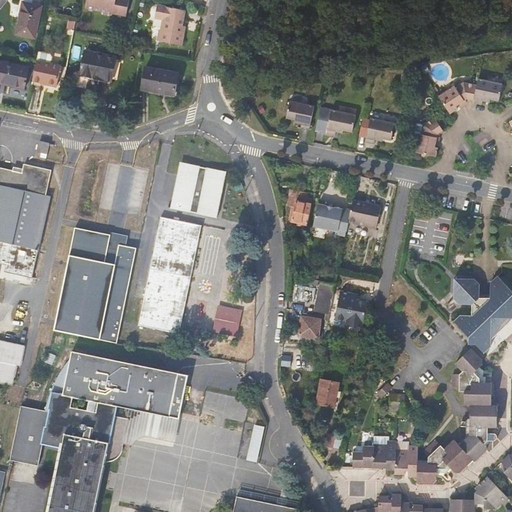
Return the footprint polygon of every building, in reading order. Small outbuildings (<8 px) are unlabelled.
[(31,5),(31,0),(30,0),(19,0),(16,17),(19,18),(16,35),(34,38),(41,7),(31,5)] [(86,0),(85,9),(101,12),(103,15),(110,16),(113,14),(126,17),(128,0),(86,0)] [(181,32),(181,26),(184,11),(157,6),(154,19),(163,20),(159,42),(181,46),(184,32),(181,32)] [(66,30),(73,31),(74,30),(75,22),(68,21),(66,30)] [(85,53),(81,72),(91,74),(90,79),(110,83),(115,59),(85,53)] [(60,65),(37,60),(32,81),(41,82),(43,83),(42,88),(44,91),(54,93),(56,86),(60,65)] [(29,67),(0,61),(0,84),(25,89),(29,67)] [(175,94),(179,72),(146,66),(142,89),(175,94)] [(502,82),(478,77),(477,84),(475,92),(474,99),(474,101),(479,102),(481,102),(482,99),(482,96),(490,98),(499,100),(502,82)] [(456,85),(440,95),(451,112),(455,110),(458,107),(457,104),(458,103),(465,99),(467,97),(474,99),(475,92),(477,84),(465,81),(457,87),(456,85)] [(286,116),(295,118),(302,120),(302,123),(301,127),(309,128),(314,105),(290,100),(286,116)] [(335,128),(342,129),(352,131),(356,115),(321,107),(316,130),(334,134),(335,131),(335,128)] [(375,137),(382,139),(391,141),(395,123),(370,118),(364,116),(360,132),(367,134),(365,141),(373,143),(374,140),(375,137)] [(431,155),(437,156),(437,153),(439,146),(435,145),(436,144),(437,136),(438,133),(444,129),(439,120),(436,117),(425,123),(419,122),(417,132),(421,133),(417,152),(423,153),(431,155)] [(483,129),(473,135),(476,141),(478,140),(481,145),(484,150),(497,142),(496,139),(494,137),(492,134),(489,132),(486,130),(483,129)] [(50,143),(40,141),(37,152),(42,153),(41,157),(46,158),(50,143)] [(0,262),(5,263),(4,270),(31,276),(49,195),(45,194),(50,170),(23,164),(22,172),(0,167),(0,262)] [(179,175),(173,208),(216,217),(218,210),(216,209),(219,194),(221,195),(223,187),(220,187),(223,173),(224,173),(224,172),(185,164),(183,176),(179,175)] [(292,221),(307,224),(311,204),(310,204),(296,201),(298,191),(290,189),(287,205),(295,207),(292,221)] [(298,191),(296,201),(310,204),(313,194),(298,191)] [(351,211),(349,222),(377,228),(381,207),(353,201),(351,211)] [(349,222),(351,211),(343,210),(343,211),(318,206),(314,228),(339,233),(339,235),(346,237),(349,222)] [(202,225),(160,217),(138,325),(179,334),(202,225)] [(111,234),(75,226),(54,329),(116,342),(138,247),(127,245),(129,235),(112,231),(111,234)] [(511,290),(498,276),(491,283),(490,295),(490,298),(479,297),(479,295),(480,284),(474,279),(461,278),(454,285),(454,297),(459,303),(472,303),(472,314),(462,314),(454,321),(469,337),(476,344),(484,353),(491,346),(491,340),(491,327),(502,318),(511,317),(511,290)] [(313,311),(330,315),(334,293),(317,289),(313,311)] [(352,294),(342,292),(336,319),(346,321),(346,323),(362,326),(367,303),(351,299),(352,294)] [(239,333),(244,309),(219,303),(213,327),(239,333)] [(321,319),(302,317),(299,336),(318,338),(321,319)] [(511,319),(511,317),(502,318),(491,327),(491,340),(511,319)] [(24,346),(0,341),(0,381),(12,384),(16,365),(20,365),(24,346)] [(428,460),(418,460),(418,475),(417,481),(434,481),(436,478),(436,475),(442,476),(446,472),(448,474),(453,469),(454,470),(460,471),(473,458),(475,459),(487,448),(487,444),(491,440),(495,440),(499,437),(499,434),(497,432),(489,432),(489,426),(497,426),(497,411),(497,404),(492,403),(492,381),(487,381),(487,374),(483,374),(484,369),(480,365),(482,364),(482,358),(472,347),(456,363),(463,370),(460,373),(453,372),(453,386),(459,387),(459,391),(465,391),(465,402),(471,403),(470,435),(460,444),(455,438),(444,447),(436,438),(423,450),(429,456),(428,460)] [(63,448),(49,511),(96,511),(106,462),(108,461),(110,459),(111,457),(112,455),(113,453),(114,451),(115,449),(116,447),(116,444),(118,432),(111,431),(114,417),(106,415),(79,408),(62,405),(63,395),(81,398),(108,404),(122,407),(170,416),(178,375),(72,353),(70,360),(67,379),(60,378),(58,380),(56,385),(54,389),(52,394),(50,398),(49,403),(48,407),(47,412),(22,407),(11,460),(38,465),(43,444),(63,448)] [(67,379),(70,360),(68,364),(65,368),(63,372),(60,376),(60,378),(67,379)] [(339,384),(322,381),(317,405),(334,408),(339,384)] [(378,391),(382,396),(392,387),(387,382),(378,391)] [(108,404),(81,398),(79,408),(106,415),(108,404)] [(139,436),(140,436),(166,440),(170,416),(122,407),(120,418),(114,417),(111,431),(118,432),(116,444),(126,446),(127,445),(128,443),(129,441),(130,439),(132,438),(133,437),(135,436),(137,436),(139,436)] [(267,431),(257,429),(255,437),(265,439),(267,431)] [(334,436),(326,435),(324,447),(331,449),(334,436)] [(374,436),(374,444),(374,445),(374,466),(382,466),(387,466),(387,468),(395,468),(396,448),(396,441),(396,440),(387,440),(387,436),(374,436)] [(409,441),(396,441),(396,448),(395,468),(395,472),(403,472),(408,473),(409,474),(418,475),(418,460),(418,444),(409,445),(409,441)] [(354,451),(353,465),(359,465),(374,466),(374,445),(364,445),(364,451),(354,451)] [(511,480),(511,479),(511,453),(510,453),(501,461),(507,467),(504,471),(511,480)] [(496,508),(509,496),(488,475),(483,480),(479,484),(481,486),(476,491),(476,498),(475,502),(484,503),(485,508),(496,508)] [(302,511),(304,507),(240,492),(238,499),(293,511),(302,511)] [(401,511),(402,501),(402,493),(393,492),(393,495),(387,495),(380,494),(379,504),(378,511),(401,511)] [(475,511),(475,502),(476,498),(463,498),(451,498),(451,508),(450,511),(475,511)] [(293,511),(238,499),(235,511),(293,511)] [(423,511),(423,507),(424,507),(424,504),(417,504),(411,504),(411,501),(402,501),(401,511),(423,511)]
